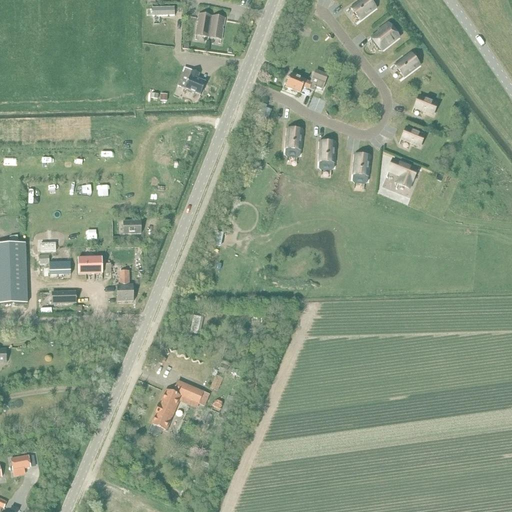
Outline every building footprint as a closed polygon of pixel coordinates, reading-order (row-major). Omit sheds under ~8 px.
[(359,21),(375,9),(368,0),(363,0),(351,9),(359,21)] [(174,16),(174,7),(151,8),(152,16),(174,16)] [(197,26),(195,36),(196,37),(196,35),(208,37),(208,39),(211,17),(198,15),(197,23),(198,23),(198,26),(197,26)] [(224,19),(211,17),(208,39),(209,37),(220,39),(220,41),(221,41),(224,19)] [(371,39),(371,41),(378,51),(381,52),(398,39),(387,24),(382,28),(383,29),(371,39)] [(403,78),(419,66),(410,55),(394,66),(403,78)] [(312,79),(310,83),(308,89),(314,92),(316,88),(322,91),(328,75),(317,71),(313,80),(312,79)] [(181,74),(176,87),(200,96),(205,84),(196,81),(199,75),(192,72),(190,78),(181,74)] [(308,89),(310,83),(291,75),(285,88),(301,94),(303,88),(308,89)] [(418,97),(414,108),(432,116),(437,105),(418,97)] [(406,129),(401,140),(418,147),(423,136),(406,129)] [(285,149),(285,156),(287,158),(297,159),(299,157),(299,151),(301,131),(288,130),(285,149)] [(319,163),(319,169),(321,171),(331,172),(333,170),(333,163),(334,144),(320,143),(319,163)] [(353,176),(352,182),(354,184),(364,185),(366,183),(367,177),(369,157),(355,156),(353,176)] [(393,161),(388,172),(400,177),(398,184),(409,188),(416,170),(393,161)] [(140,222),(123,223),(123,235),(140,235),(140,222)] [(215,232),(212,245),(219,247),(222,234),(215,232)] [(48,256),(39,257),(39,265),(48,265),(48,256)] [(101,258),(77,259),(78,276),(102,275),(101,258)] [(70,263),(49,263),(49,276),(70,276),(70,263)] [(119,286),(116,287),(116,303),(133,303),(132,286),(129,286),(129,272),(118,272),(119,286)] [(76,292),(51,293),(51,306),(76,305),(76,292)] [(217,393),(222,381),(214,378),(209,390),(217,393)] [(178,382),(173,394),(180,397),(198,405),(203,393),(178,382)] [(157,414),(152,424),(166,430),(180,397),(173,394),(166,391),(160,407),(158,406),(155,413),(157,414)] [(222,406),(220,412),(229,415),(236,400),(235,400),(238,393),(231,391),(229,397),(228,396),(223,406),(222,406)] [(28,456),(10,460),(13,472),(30,469),(28,456)] [(183,458),(181,466),(191,469),(194,461),(183,458)] [(203,458),(200,466),(207,469),(210,461),(203,458)]
